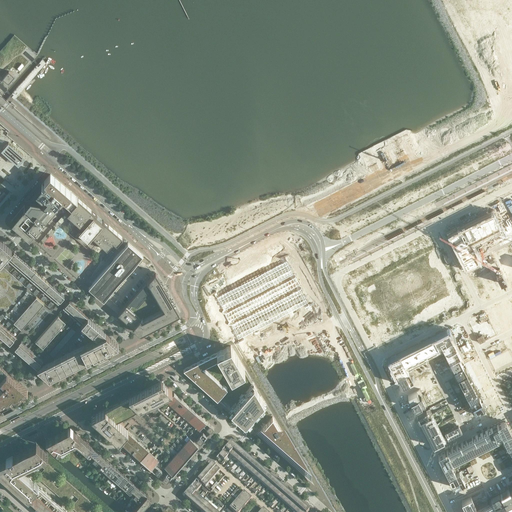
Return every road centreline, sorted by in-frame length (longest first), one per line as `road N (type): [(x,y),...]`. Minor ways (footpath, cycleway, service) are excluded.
road 1 (tertiary): [(511,160),(315,260)]
road 2 (tertiary): [(52,155),(159,257)]
road 3 (secondary): [(438,511),(377,388)]
road 4 (residential): [(102,315),(0,226)]
road 5 (residential): [(167,497),(69,410)]
road 6 (secondary): [(315,260),(200,318)]
road 7 (secondary): [(212,339),(321,284)]
